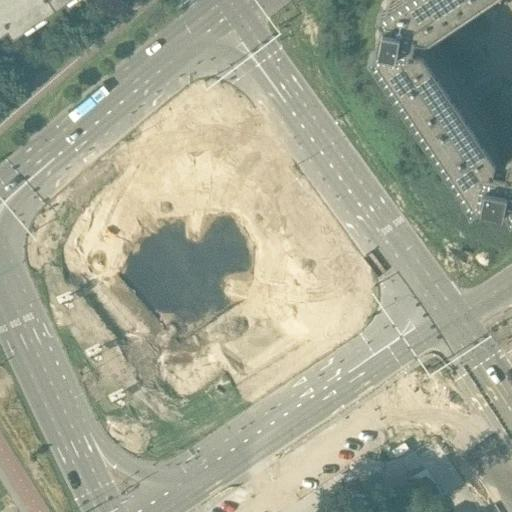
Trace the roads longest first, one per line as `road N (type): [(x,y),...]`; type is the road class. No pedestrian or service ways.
road 1 (primary): [(459,313),(277,50),(252,0)]
road 2 (primary): [(203,17),(0,181)]
road 3 (primary): [(353,325),(469,433),(511,498)]
road 4 (primary): [(240,132),(291,245),(353,325)]
road 5 (primary): [(110,163),(147,101),(211,48)]
road 6 (primary): [(0,255),(110,163)]
road 7 (primary): [(110,163),(152,136),(240,132)]
